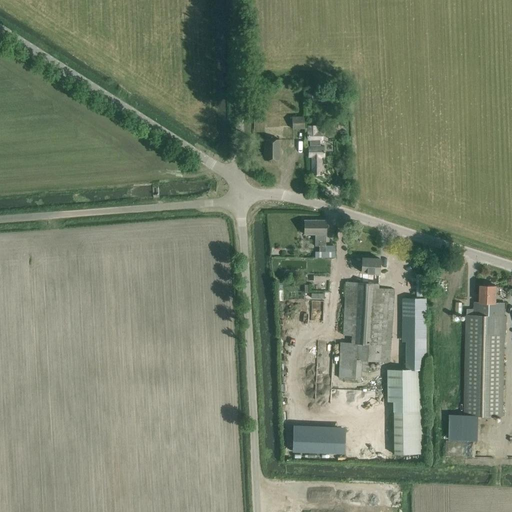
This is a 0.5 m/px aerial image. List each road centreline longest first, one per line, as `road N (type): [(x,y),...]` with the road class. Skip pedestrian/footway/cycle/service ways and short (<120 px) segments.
road 1 (unclassified): [(257,511),(239,200)]
road 2 (unclassified): [(240,191),(220,169),(0,27)]
road 3 (unclassified): [(511,265),(294,197),(240,191)]
road 4 (unclassified): [(0,221),(239,200)]
road 5 (unclassified): [(240,191),(234,0)]
